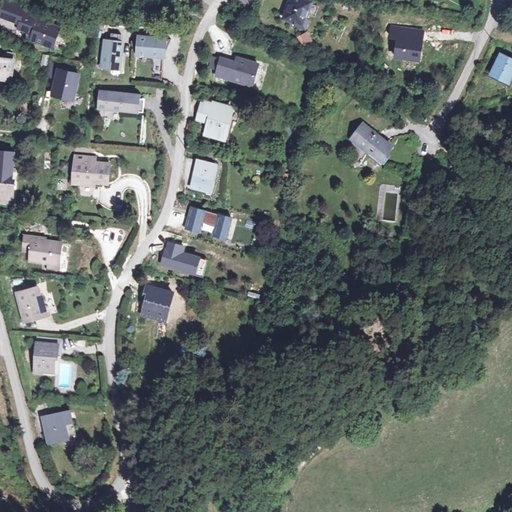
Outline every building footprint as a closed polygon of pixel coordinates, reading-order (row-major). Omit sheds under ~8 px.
[(246,0),(237,0),(243,13),(250,10),(246,0)] [(310,2),(304,0),(287,0),(281,18),(294,23),(293,27),(303,31),(306,22),(304,20),(310,2)] [(5,4),(0,19),(22,26),(25,17),(27,11),(5,4)] [(38,15),(27,11),(25,17),(36,21),(38,15)] [(22,26),(20,31),(30,34),(30,32),(36,34),(33,41),(55,48),(62,29),(43,23),(45,17),(38,15),(36,21),(25,17),(22,26)] [(425,29),(392,25),(391,38),(401,39),(399,56),(422,59),(425,29)] [(303,48),(314,44),(309,32),(298,36),(303,48)] [(110,38),(109,45),(119,47),(120,39),(110,38)] [(172,41),(140,39),(138,56),(156,57),(164,62),(172,41)] [(104,45),(101,69),(119,70),(121,47),(119,47),(109,45),(104,45)] [(511,60),(496,53),(486,76),(508,86),(511,75),(511,60)] [(223,63),(216,60),(213,69),(221,72),(223,63)] [(221,72),(219,78),(255,89),(262,67),(240,60),(238,65),(224,61),(223,63),(221,72)] [(14,64),(0,62),(0,80),(12,82),(14,64)] [(47,78),(55,79),(56,69),(75,72),(76,67),(49,63),(47,78)] [(81,76),(60,72),(55,98),(76,102),(81,76)] [(136,96),(99,91),(97,108),(135,112),(136,99),(136,96)] [(144,99),(136,99),(135,112),(143,113),(144,99)] [(205,101),(200,115),(214,120),(212,125),(209,134),(225,139),(235,112),(205,101)] [(214,120),(200,115),(199,121),(212,125),(214,120)] [(392,149),(361,125),(349,139),(381,163),(392,149)] [(0,159),(15,160),(16,153),(0,151),(0,159)] [(95,159),(77,157),(74,186),(89,187),(89,183),(109,184),(111,163),(95,162),(95,159)] [(0,202),(4,203),(4,197),(16,197),(17,183),(10,183),(11,169),(15,169),(15,160),(0,159),(0,202)] [(214,162),(201,159),(193,189),(208,193),(214,162)] [(234,220),(192,208),(187,228),(201,232),(202,227),(217,231),(216,236),(228,240),(234,220)] [(31,260),(50,262),(59,263),(61,244),(41,241),(41,238),(25,236),(23,253),(33,254),(31,260)] [(186,248),(171,244),(165,265),(199,274),(203,260),(184,254),(186,248)] [(44,317),(41,311),(39,305),(42,304),(37,287),(16,293),(25,323),(44,317)] [(175,300),(149,293),(145,308),(149,308),(146,320),(170,325),(175,300)] [(37,343),(35,371),(44,372),(55,373),(56,364),(56,355),(60,355),(60,344),(37,343)] [(66,412),(40,417),(47,443),(73,436),(66,412)]
